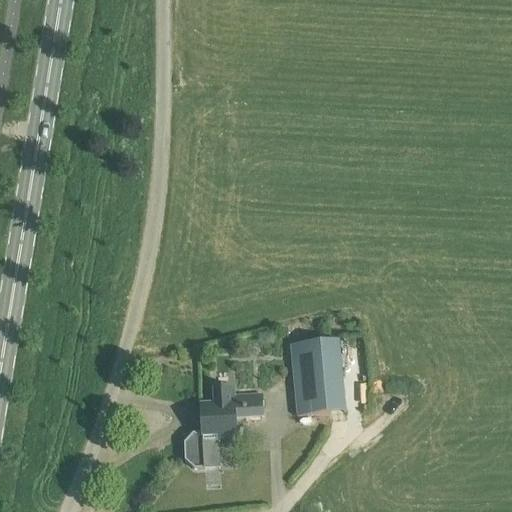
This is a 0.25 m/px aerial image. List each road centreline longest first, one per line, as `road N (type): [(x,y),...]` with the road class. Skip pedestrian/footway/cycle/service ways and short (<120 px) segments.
road 1 (unclassified): [(68,511),(139,305),(162,180),(165,0)]
road 2 (secondary): [(0,370),(61,0)]
